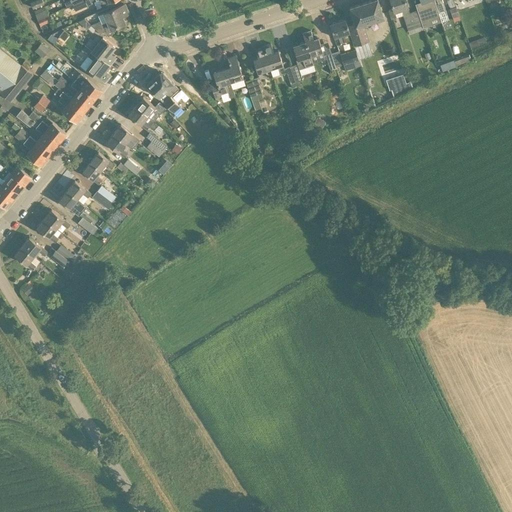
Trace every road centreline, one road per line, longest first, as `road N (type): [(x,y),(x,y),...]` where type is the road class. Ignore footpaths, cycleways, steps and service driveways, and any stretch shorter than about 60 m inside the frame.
road 1 (track): [(157,53),(277,180),(424,262),(511,283)]
road 2 (unclassified): [(141,511),(0,276)]
road 3 (residential): [(0,230),(120,80),(157,53)]
road 4 (residential): [(157,53),(319,0)]
